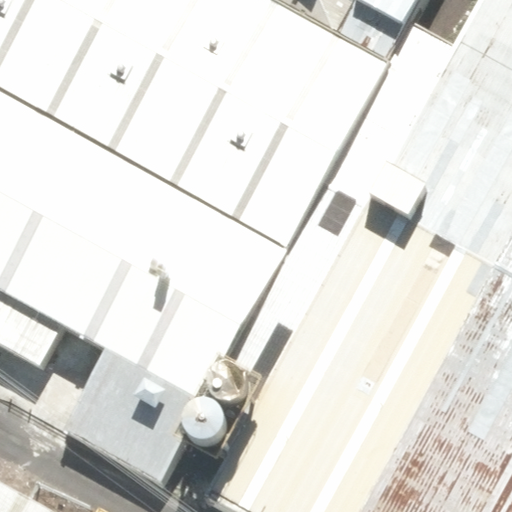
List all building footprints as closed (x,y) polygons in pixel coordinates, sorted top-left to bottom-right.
[(0,0),(0,102),(289,260),(393,71),(261,0),(0,0)] [(511,511),(511,0),(469,0),(200,490),(240,511),(511,511)] [(261,0),(393,71),(432,0),(261,0)] [(0,288),(210,403),(289,260),(0,102),(0,288)] [(40,511),(0,490),(0,511),(40,511)]
